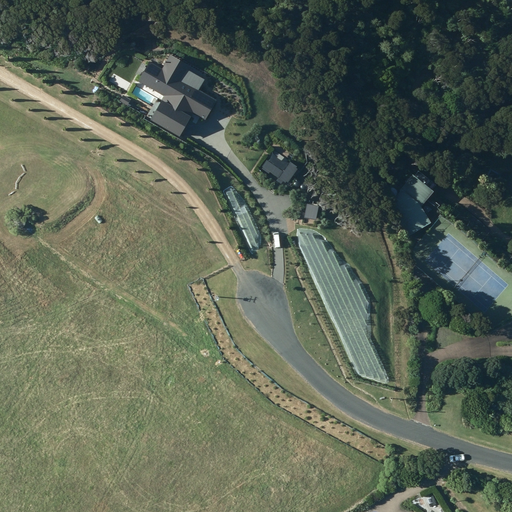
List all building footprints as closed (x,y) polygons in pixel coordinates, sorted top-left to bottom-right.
[(219,98),(148,56),(134,79),(160,94),(146,118),(178,137),(193,114),(205,121),(219,98)] [(233,99),(225,100),(227,120),(235,119),(233,99)] [(229,125),(219,126),(220,142),(230,141),(229,125)] [(271,170),(278,175),(275,179),(281,183),(284,178),(286,180),(297,164),(278,152),(273,149),(262,167),(269,172),(271,170)] [(424,205),(438,190),(419,172),(405,188),(405,189),(392,203),(409,235),(434,222),(424,205)] [(45,199),(50,180),(41,178),(36,196),(45,199)] [(511,252),(509,250),(502,259),(508,264),(511,259),(511,252)] [(429,493),(426,496),(426,501),(430,504),(434,503),(437,500),(437,496),(433,493),(429,493)]
